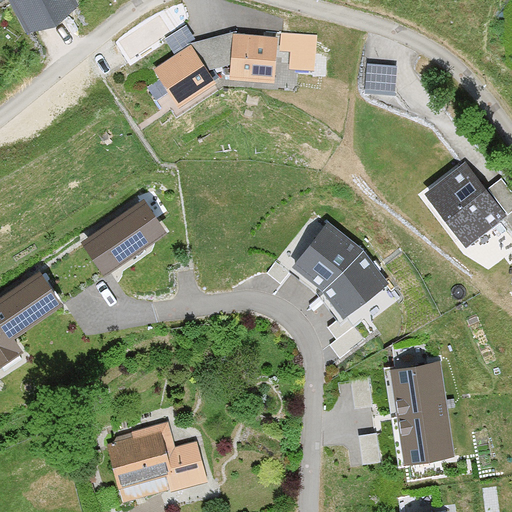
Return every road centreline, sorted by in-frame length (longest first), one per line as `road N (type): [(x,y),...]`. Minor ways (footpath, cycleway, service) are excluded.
road 1 (residential): [(307,511),(314,365),(306,335),(290,316),(247,299),(88,324)]
road 2 (residential): [(293,0),(390,29),(437,54),(461,71),(511,135)]
road 3 (residential): [(0,117),(150,0)]
